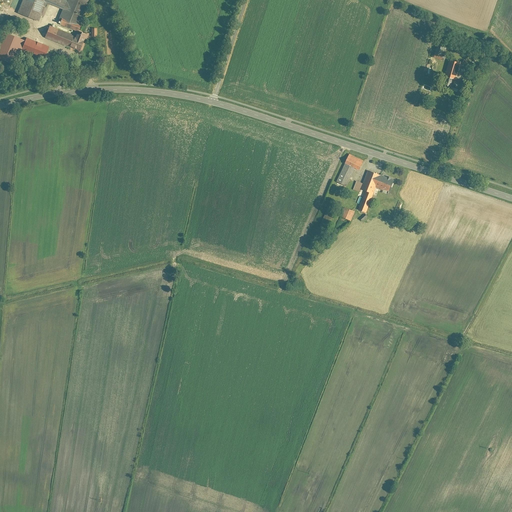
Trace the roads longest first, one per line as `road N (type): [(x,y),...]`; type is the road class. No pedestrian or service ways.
road 1 (tertiary): [(511,198),(212,103)]
road 2 (tertiary): [(212,103),(106,89),(0,104)]
